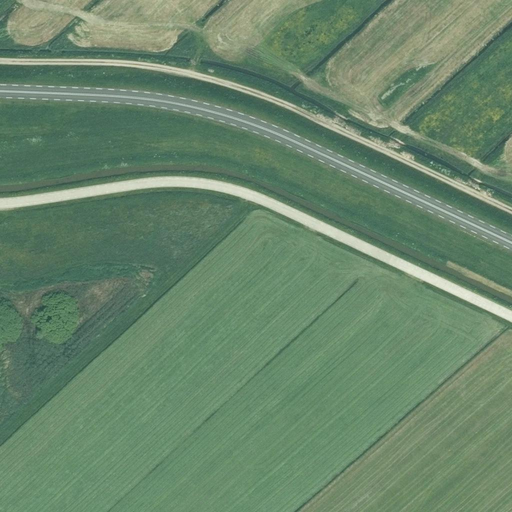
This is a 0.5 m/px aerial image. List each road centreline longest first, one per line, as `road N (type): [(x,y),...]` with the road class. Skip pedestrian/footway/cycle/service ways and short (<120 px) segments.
road 1 (unclassified): [(511,318),(260,200),(213,186),(152,183),(0,203)]
road 2 (primary): [(511,244),(220,115),(125,97),(0,91)]
road 3 (track): [(511,210),(220,81),(138,64),(0,60)]
